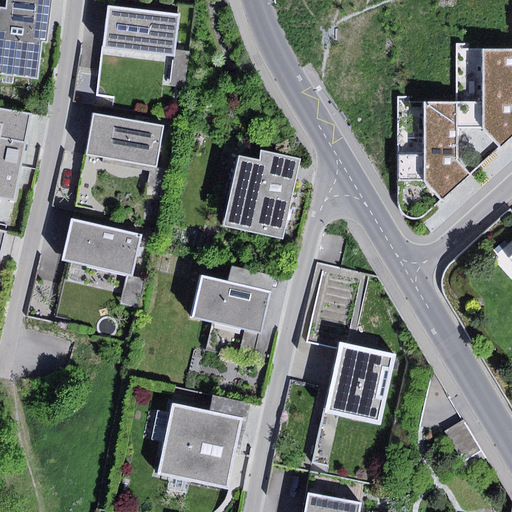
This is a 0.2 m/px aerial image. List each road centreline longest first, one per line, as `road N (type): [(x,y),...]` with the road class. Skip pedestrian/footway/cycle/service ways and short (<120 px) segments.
road 1 (residential): [(76,0),(14,315),(25,355)]
road 2 (residential): [(351,180),(317,212),(252,511)]
road 3 (residential): [(253,0),(351,180)]
road 4 (residential): [(406,273),(511,448)]
road 5 (residential): [(511,185),(406,273)]
